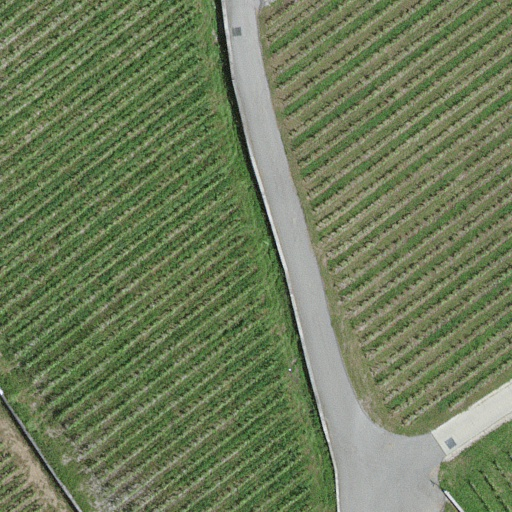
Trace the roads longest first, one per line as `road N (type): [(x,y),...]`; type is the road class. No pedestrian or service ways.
road 1 (unclassified): [(239,0),(258,109),(349,449),(357,511)]
road 2 (track): [(355,485),(415,463),(511,407)]
